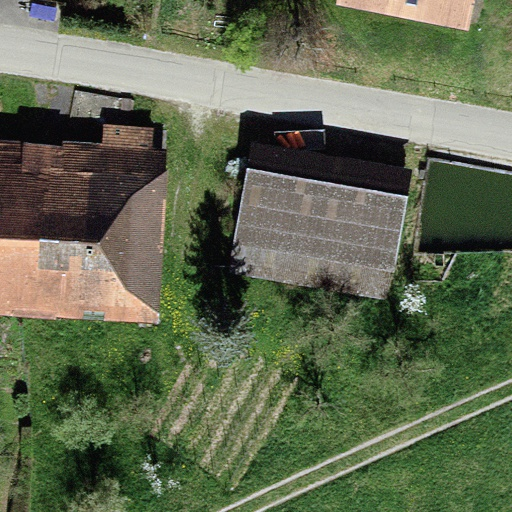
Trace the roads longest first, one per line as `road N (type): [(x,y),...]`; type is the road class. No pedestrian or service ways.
road 1 (residential): [(511,131),(0,48)]
road 2 (track): [(511,388),(246,511)]
